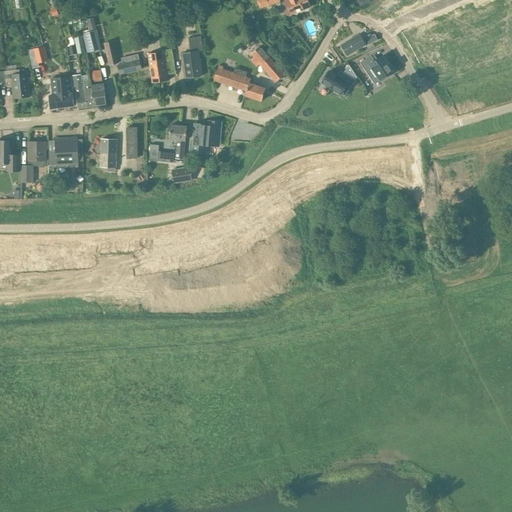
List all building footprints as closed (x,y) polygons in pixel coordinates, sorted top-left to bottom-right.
[(285,0),(284,1),(290,15),(310,7),(307,0),(285,0)] [(471,28),(465,31),(470,43),(490,34),(480,11),(466,17),(471,28)] [(93,17),(87,19),(90,31),(96,30),(93,17)] [(440,24),(426,31),(436,54),(456,45),(451,33),(445,36),(440,24)] [(87,53),(101,49),(96,30),(83,33),(87,53)] [(340,45),(346,56),(366,45),(360,34),(340,45)] [(365,40),(369,46),(378,40),(374,34),(365,40)] [(82,36),(75,37),(78,54),(85,53),(82,36)] [(190,52),(182,53),(185,77),(202,74),(198,52),(203,51),(201,36),(188,38),(190,52)] [(69,46),(75,45),(73,37),(67,39),(67,47),(69,46)] [(119,63),(114,41),(104,43),(109,65),(119,63)] [(260,64),(276,82),(284,75),(259,46),(251,53),(254,57),(251,60),(257,66),(260,64)] [(34,49),(37,63),(47,60),(44,47),(34,49)] [(164,50),(164,51),(148,54),(152,83),(168,81),(167,75),(176,74),(172,49),(164,50)] [(371,55),(360,62),(368,74),(375,84),(380,80),(393,71),(392,70),(393,69),(389,63),(388,64),(382,55),(375,61),(371,55)] [(139,60),(117,65),(120,74),(141,69),(139,60)] [(357,77),(349,64),(344,72),(355,79),(357,77)] [(222,69),(223,67),(218,65),(214,80),(246,91),(245,95),(262,101),(266,88),(249,83),(251,79),(246,77),(247,73),(235,68),(233,72),(222,69)] [(19,70),(4,71),(6,86),(12,85),(14,97),(30,95),(28,73),(20,74),(19,70)] [(92,75),(93,82),(104,81),(103,74),(102,74),(101,70),(100,70),(92,71),(92,75)] [(345,96),(355,79),(344,72),(340,78),(329,71),(328,73),(326,72),(322,79),(324,80),(322,82),(345,96)] [(70,77),(60,78),(61,95),(60,95),(62,107),(74,106),(70,77)] [(51,79),(53,95),(49,96),(50,109),(62,107),(60,95),(61,95),(60,78),(51,79)] [(88,80),(83,81),(84,87),(87,107),(94,106),(91,86),(89,86),(88,80)] [(104,84),(91,86),(94,106),(106,104),(104,84)] [(84,87),(76,88),(78,108),(87,107),(84,87)] [(205,153),(206,144),(220,145),(222,122),(208,120),(207,124),(194,123),(191,151),(205,153)] [(170,125),(169,139),(177,140),(175,159),(183,160),(185,141),(187,126),(170,125)] [(137,127),(126,128),(127,158),(137,158),(137,127)] [(83,151),(77,151),(77,137),(55,138),(55,151),(49,151),(50,171),(54,171),(54,168),(56,168),(78,167),(78,161),(84,161),(83,151)] [(101,139),(101,167),(115,168),(116,139),(101,139)] [(13,141),(0,140),(0,163),(12,164),(12,171),(20,171),(20,155),(13,155),(13,141)] [(28,165),(20,165),(20,183),(34,183),(34,166),(46,166),(45,161),(46,142),(27,142),(27,148),(28,148),(28,160),(28,165)] [(159,145),(151,144),(150,157),(158,158),(159,145)] [(190,167),(171,170),(174,184),(192,181),(190,167)]
